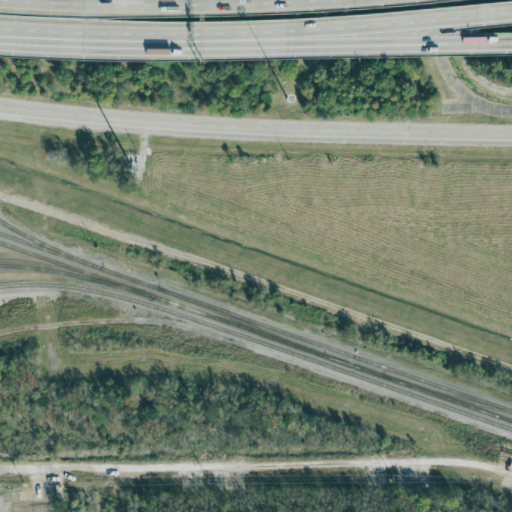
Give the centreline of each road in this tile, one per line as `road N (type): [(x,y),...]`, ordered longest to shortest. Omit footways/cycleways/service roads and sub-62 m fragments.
road 1 (residential): [(0,196),(511,358)]
road 2 (primary): [(0,105),(511,129)]
road 3 (residential): [(0,471),(424,461),(511,469)]
road 4 (motorway): [(191,43),(511,15)]
road 5 (motorway): [(191,43),(511,41)]
road 6 (motorway): [(0,35),(191,43)]
